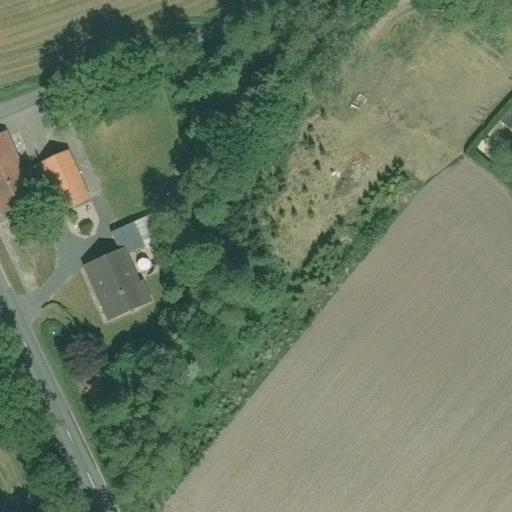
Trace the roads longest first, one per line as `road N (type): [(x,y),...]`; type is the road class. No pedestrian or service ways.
road 1 (unclassified): [(298,0),(0,108)]
road 2 (secondary): [(103,511),(0,307)]
